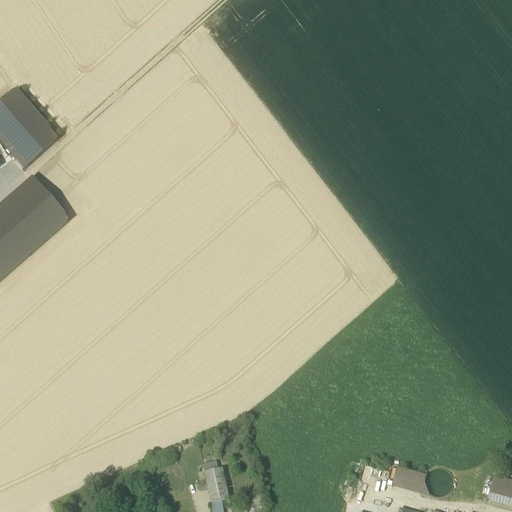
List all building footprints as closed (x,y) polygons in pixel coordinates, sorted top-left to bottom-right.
[(16,94),(0,107),(0,145),(23,172),(57,142),(16,94)] [(31,181),(0,208),(0,283),(68,224),(31,181)] [(393,490),(420,497),(423,486),(425,478),(399,470),(393,490)] [(445,471),(437,470),(430,472),(425,478),(424,486),(427,493),(433,497),(440,499),(447,496),(452,490),(453,483),(451,476),(445,471)] [(205,474),(211,504),(222,503),(229,502),(223,471),(205,474)] [(511,483),(494,478),(492,485),(511,490),(511,483)] [(511,509),(511,490),(492,485),(487,502),(511,509)] [(425,487),(423,486),(420,497),(429,500),(429,497),(425,487)] [(265,511),(264,510),(265,510),(261,494),(249,497),(253,511),(265,511)] [(211,504),(212,511),(223,511),(222,503),(211,504)]
